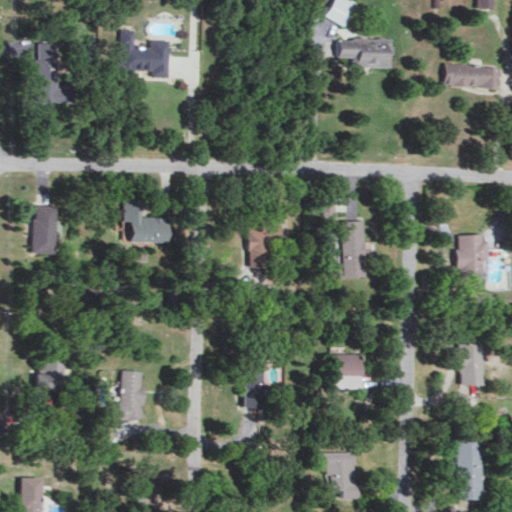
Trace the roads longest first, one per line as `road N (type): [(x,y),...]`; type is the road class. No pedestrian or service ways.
road 1 (residential): [(0,161),(511,173)]
road 2 (residential): [(197,166),(192,511)]
road 3 (residential): [(409,169),(402,511)]
